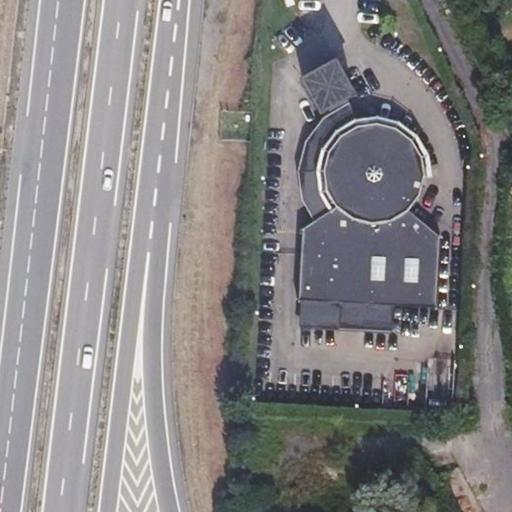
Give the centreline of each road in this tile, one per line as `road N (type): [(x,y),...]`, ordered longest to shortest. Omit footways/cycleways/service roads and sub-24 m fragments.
road 1 (trunk): [(64,0),(1,511)]
road 2 (trunk): [(61,511),(122,0)]
road 3 (trunk): [(108,511),(145,247)]
road 4 (trunk): [(169,511),(145,247)]
road 5 (trunk): [(145,247),(174,0)]
